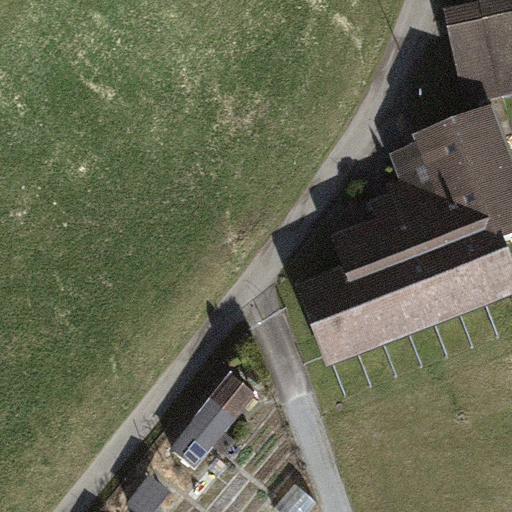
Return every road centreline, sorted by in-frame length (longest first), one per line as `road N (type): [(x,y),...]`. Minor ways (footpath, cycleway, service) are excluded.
road 1 (track): [(64,511),(383,104),(422,0)]
road 2 (track): [(336,511),(255,276)]
